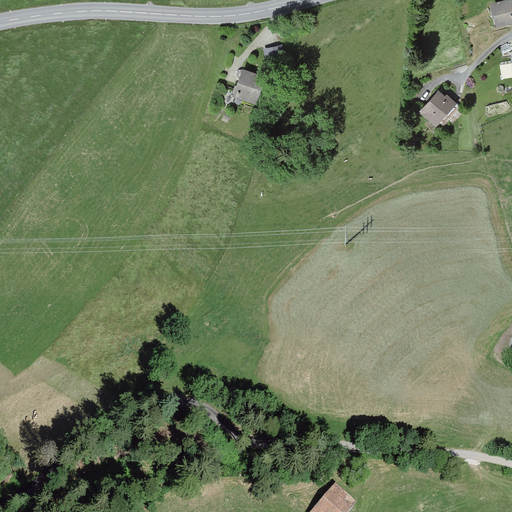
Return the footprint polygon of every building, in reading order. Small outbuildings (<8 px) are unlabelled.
[(509,22),(511,21),(511,3),(511,1),(492,6),(492,8),(489,9),(494,29),(510,26),(509,22)] [(265,50),(268,62),(284,59),(281,47),(265,50)] [(239,80),(235,95),(255,101),(261,79),(239,72),(236,72),(234,73),(234,76),(235,78),(239,80)] [(430,97),(419,109),(429,119),(431,116),(436,121),(454,101),(448,96),(445,99),(439,94),(433,100),(430,97)] [(309,511),(348,511),(353,507),(345,501),(349,497),(335,484),(309,511)]
